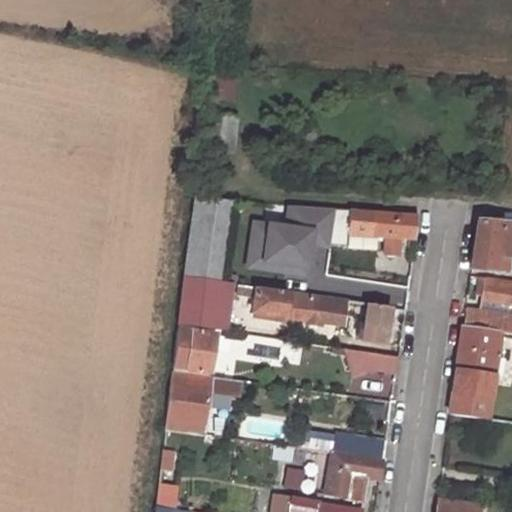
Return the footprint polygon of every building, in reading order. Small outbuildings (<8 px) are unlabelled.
[(233,102),(233,75),(211,74),(211,102),(233,102)] [(206,115),(202,151),(229,154),(234,118),(206,115)] [(297,128),(294,153),(311,155),(315,131),(297,128)] [(213,283),(223,205),(204,204),(193,204),(183,278),(212,283),(213,283)] [(249,221),(244,271),(308,277),(311,250),(330,252),(331,233),(345,235),(347,211),(286,205),(284,225),(249,221)] [(417,216),(349,211),(346,236),(414,239),(415,231),(417,216)] [(509,259),(511,259),(511,223),(500,222),(499,225),(475,223),(471,249),(468,271),(494,273),(494,270),(496,258),(509,259)] [(496,258),(494,270),(507,272),(509,259),(496,258)] [(183,278),(180,303),(177,326),(224,333),(226,314),(209,312),(212,283),(183,278)] [(466,311),(463,327),(499,333),(511,334),(511,316),(509,316),(511,305),(511,283),(477,279),(475,295),(481,296),(480,303),(478,312),(466,311)] [(226,314),(230,285),(213,283),(212,283),(209,312),(226,314)] [(253,314),(307,322),(306,326),(321,328),(322,324),(341,327),(345,302),(238,286),(237,295),(256,298),(253,314)] [(362,330),(365,305),(345,302),(341,327),(362,330)] [(386,329),(389,309),(365,305),(362,330),(360,343),(383,347),(386,329)] [(463,327),(460,327),(453,377),(448,416),(485,421),(499,333),(463,327)] [(176,330),(172,368),(173,368),(209,373),(211,359),(214,335),(176,330)] [(397,358),(340,350),(349,376),(364,371),(394,376),(397,358)] [(239,382),(209,378),(171,373),(165,422),(202,427),(205,408),(206,394),(237,398),(239,382)] [(333,454),(371,459),(374,440),(336,435),(333,454)] [(314,451),(292,448),(290,462),(312,466),(314,451)] [(160,466),(159,470),(170,472),(173,454),(161,452),(160,466)] [(333,454),(331,453),(325,497),(361,502),(363,491),(364,478),(379,481),(382,461),(371,459),(333,454)] [(287,467),(280,486),(297,492),(303,473),(287,467)] [(479,511),(481,506),(436,500),(433,511),(479,511)] [(289,501),(287,511),(358,511),(289,501)]
